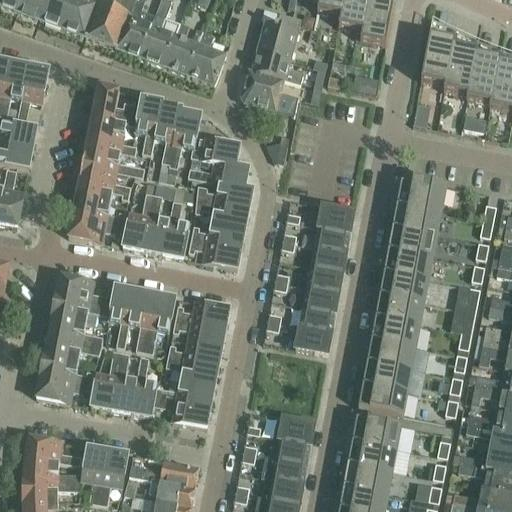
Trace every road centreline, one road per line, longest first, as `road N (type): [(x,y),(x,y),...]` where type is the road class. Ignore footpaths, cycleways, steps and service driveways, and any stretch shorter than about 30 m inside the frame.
road 1 (residential): [(385,144),(315,511)]
road 2 (residential): [(217,460),(134,437),(2,417)]
road 3 (residential): [(46,256),(248,295)]
road 4 (residential): [(46,256),(51,219),(39,202),(68,62)]
road 5 (residential): [(248,295),(267,182),(246,136),(220,113)]
road 6 (residential): [(217,460),(248,295)]
road 7 (residential): [(2,417),(46,256)]
road 8 (residential): [(220,113),(68,62)]
road 9 (residential): [(415,0),(385,144)]
road 10 (residential): [(385,144),(511,169)]
